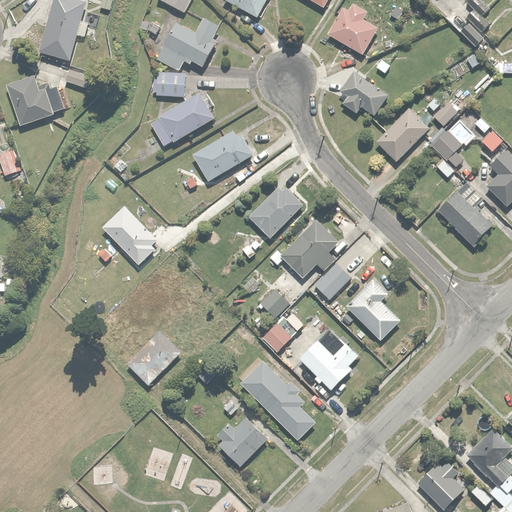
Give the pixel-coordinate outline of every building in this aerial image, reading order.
[(77,0),(54,0),(41,49),(72,58),(79,32),(85,34),(90,18),(84,17),(88,3),(77,0)] [(167,0),(186,11),(192,0),(167,0)] [(267,0),(229,0),(258,16),(267,0)] [(491,6),(485,0),(467,0),(474,7),(465,15),(471,21),(462,29),(475,43),(485,34),(480,28),(489,20),(482,13),(491,6)] [(344,3),(329,31),(365,51),(382,20),(368,12),(370,10),(354,1),(350,7),(344,3)] [(398,3),(391,13),(399,18),(406,8),(398,3)] [(174,21),(158,56),(181,66),(184,59),(191,62),(192,59),(203,64),(217,34),(215,33),(221,20),(203,13),(195,31),(174,21)] [(474,50),(466,57),(473,66),(481,59),(474,50)] [(392,63),(382,56),(376,64),(387,71),(392,63)] [(391,93),(355,67),(337,91),(346,98),(343,101),(357,111),(363,102),(377,113),(391,93)] [(71,68),(67,79),(87,86),(91,75),(71,68)] [(186,70),(159,69),(158,94),(185,94),(186,70)] [(57,113),(55,107),(66,104),(59,84),(48,88),(46,83),(40,85),(35,71),(6,81),(21,125),(57,113)] [(201,91),(151,121),(165,144),(215,114),(201,91)] [(438,94),(428,104),(435,111),(433,113),(444,124),(459,110),(447,98),(444,100),(438,94)] [(410,105),(377,138),(398,158),(431,125),(410,105)] [(483,115),(475,123),(484,131),(492,124),(483,115)] [(433,142),(436,145),(456,165),(463,157),(455,149),(463,142),(448,127),(433,142)] [(493,127),(482,138),(493,148),(503,137),(493,127)] [(235,128),(193,152),(208,177),(256,150),(244,129),(238,132),(235,128)] [(511,151),(505,145),(489,162),(499,171),(486,184),(508,205),(511,200),(511,151)] [(22,167),(15,147),(0,152),(0,159),(4,173),(22,167)] [(456,167),(443,156),(436,164),(449,175),(456,167)] [(469,179),(439,207),(473,243),(494,223),(473,202),(482,193),(469,179)] [(279,185),(251,214),(272,235),(306,200),(288,183),(283,189),(279,185)] [(158,237),(126,203),(104,223),(142,262),(155,249),(150,244),(158,237)] [(317,216),(282,252),(304,274),(317,262),(322,268),(337,253),(330,247),(339,237),(317,216)] [(257,234),(244,247),(251,254),(264,241),(257,234)] [(338,260),(316,284),(330,297),(352,273),(338,260)] [(373,275),(347,303),(382,334),(399,316),(382,300),(390,291),(373,275)] [(17,277),(0,277),(0,285),(17,285),(17,277)] [(275,286),(261,302),(275,315),(289,300),(275,286)] [(282,317),(266,335),(278,347),(294,328),(282,317)] [(160,329),(128,360),(149,382),(181,350),(160,329)] [(340,375),(310,345),(300,355),(330,385),(340,375)] [(289,382),(266,359),(242,381),(299,438),(321,416),(305,401),(311,394),(294,377),(289,382)] [(224,438),(220,442),(241,463),(269,435),(248,414),(238,425),(232,418),(218,432),(224,438)] [(511,486),(511,474),(509,472),(511,469),(511,459),(507,454),(511,448),(511,444),(493,426),(468,452),(499,483),(501,481),(509,490),(511,486)] [(439,460),(418,482),(446,509),(467,486),(456,476),(462,469),(450,458),(443,464),(439,460)] [(505,492),(498,483),(491,490),(503,504),(498,508),(500,511),(511,511),(511,493),(508,489),(505,492)] [(415,511),(411,500),(382,511),(415,511)]
